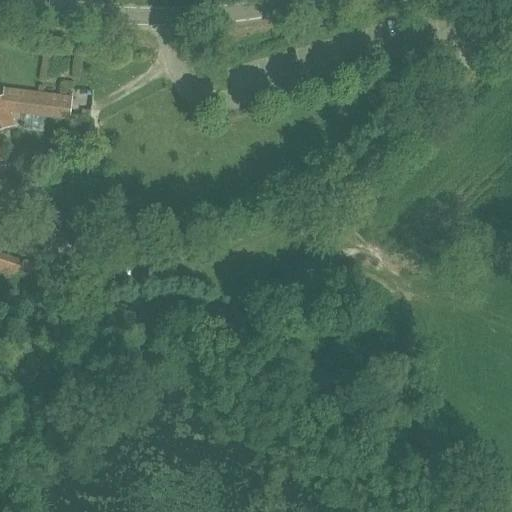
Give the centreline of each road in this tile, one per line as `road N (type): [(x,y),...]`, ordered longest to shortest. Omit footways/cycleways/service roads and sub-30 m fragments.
road 1 (residential): [(18,242),(139,254),(205,250),(329,200),(511,24)]
road 2 (tertiary): [(21,0),(169,16),(303,0)]
